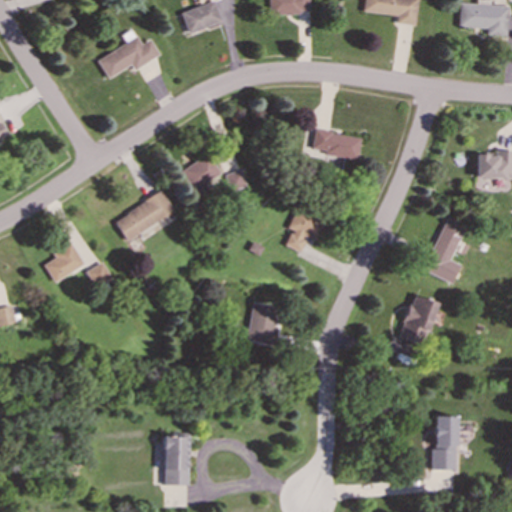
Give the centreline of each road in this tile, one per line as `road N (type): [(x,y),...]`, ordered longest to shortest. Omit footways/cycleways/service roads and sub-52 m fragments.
road 1 (residential): [(511,97),(321,73),(252,78),(187,105),(0,222)]
road 2 (residential): [(432,89),(406,173),(331,344),(328,448),(306,496)]
road 3 (residential): [(0,14),(95,164)]
